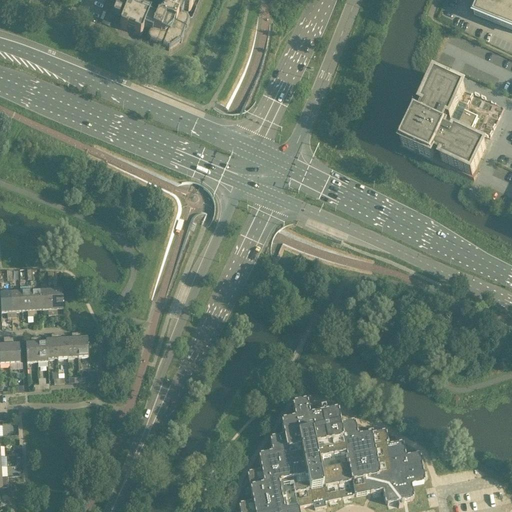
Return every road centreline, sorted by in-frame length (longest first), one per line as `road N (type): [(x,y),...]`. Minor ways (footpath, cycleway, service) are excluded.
road 1 (secondary): [(120,492),(272,196)]
road 2 (secondary): [(238,183),(120,492)]
road 3 (primary): [(254,149),(0,46)]
road 4 (secondary): [(272,196),(511,307)]
road 5 (primary): [(0,80),(238,183)]
road 6 (secondary): [(511,275),(286,164)]
road 7 (secondary): [(286,164),(356,0)]
road 8 (secondary): [(322,0),(254,149)]
